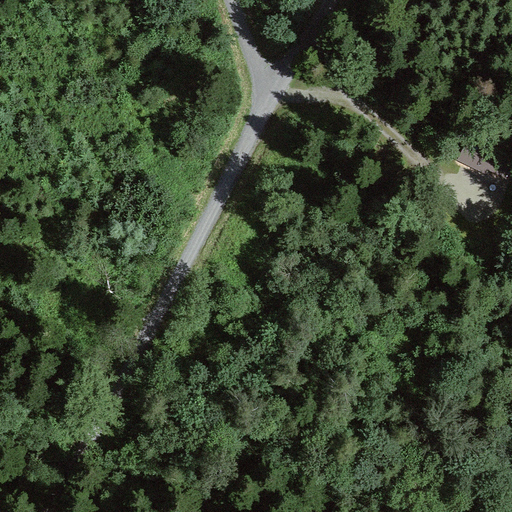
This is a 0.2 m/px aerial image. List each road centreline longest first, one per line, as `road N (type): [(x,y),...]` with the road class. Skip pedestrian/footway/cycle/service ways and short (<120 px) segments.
road 1 (track): [(54,511),(270,98),(233,0)]
road 2 (track): [(476,207),(356,103),(270,98),(329,0)]
